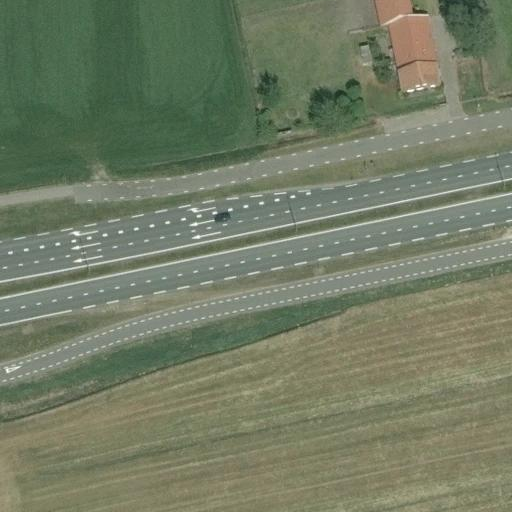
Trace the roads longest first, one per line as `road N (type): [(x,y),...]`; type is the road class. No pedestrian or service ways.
road 1 (unclassified): [(0,376),(193,314),(511,249)]
road 2 (primary): [(0,314),(511,209)]
road 3 (primary): [(511,167),(0,268)]
road 4 (unclassified): [(73,191),(176,184),(511,119)]
